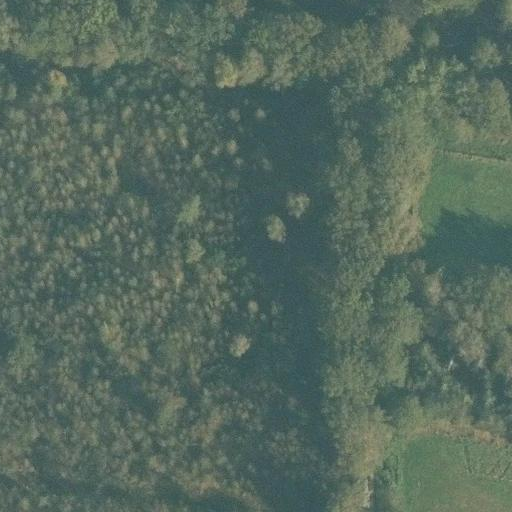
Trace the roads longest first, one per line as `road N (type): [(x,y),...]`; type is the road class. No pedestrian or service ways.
road 1 (track): [(369,60),(367,511)]
road 2 (track): [(369,60),(0,12)]
road 3 (track): [(511,84),(369,60)]
